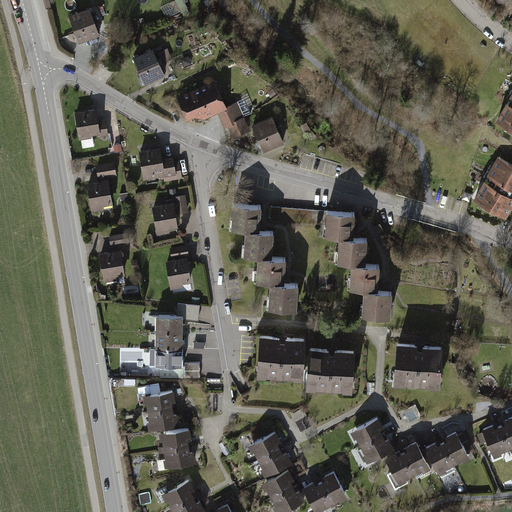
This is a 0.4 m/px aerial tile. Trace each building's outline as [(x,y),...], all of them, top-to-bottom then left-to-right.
[(183,0),(177,0),(176,1),(182,13),(188,9),(183,0)] [(100,35),(90,8),(69,16),(79,43),(100,35)] [(152,48),(133,57),(145,83),(164,74),(152,48)] [(168,49),(158,53),(162,63),(172,59),(168,49)] [(217,80),(178,96),(187,119),(197,115),(199,120),(219,112),(224,125),(229,123),(236,138),(252,131),(239,99),(227,104),(217,80)] [(511,89),(495,121),(511,131),(511,89)] [(97,120),(95,106),(74,109),(80,148),(94,146),(92,134),(99,133),(100,140),(110,139),(107,119),(97,120)] [(271,117),(252,125),(264,151),(282,144),(271,117)] [(160,145),(138,149),(143,180),(161,177),(162,182),(181,179),(178,159),(174,160),(174,155),(162,157),(160,145)] [(511,206),(511,161),(498,154),(474,197),(507,215),(511,206)] [(114,162),(97,164),(98,171),(98,178),(116,175),(114,162)] [(109,178),(87,182),(91,211),(113,207),(109,178)] [(174,202),(153,205),(157,239),(178,237),(175,213),(188,211),(186,193),(173,195),(174,202)] [(344,199),(343,208),(353,209),(353,200),(344,199)] [(270,307),(298,308),(299,282),(286,282),(288,257),(274,256),(276,231),(259,230),(260,204),(232,203),(231,229),(247,230),(245,255),(259,256),(258,280),(272,281),(270,307)] [(363,313),(390,315),(392,289),(379,288),(380,264),(367,263),(368,238),(351,237),(353,211),(325,209),(323,236),(339,237),(338,261),(352,262),(350,287),(364,288),(363,313)] [(129,232),(110,236),(111,241),(112,245),(130,242),(129,232)] [(169,289),(192,286),(188,244),(170,246),(172,258),(166,259),(169,289)] [(122,249),(99,252),(103,285),(125,282),(122,249)] [(380,263),(381,255),(369,253),(368,261),(380,263)] [(197,303),(177,301),(175,313),(196,316),(197,303)] [(182,365),(182,316),(160,316),(160,348),(151,348),(151,365),(182,365)] [(306,335),(259,334),(257,376),(304,377),(306,335)] [(444,345),(397,342),(395,382),(441,385),(444,345)] [(356,349),(310,345),(306,386),(352,391),(356,349)] [(198,361),(184,361),(183,376),(197,376),(198,361)] [(375,382),(368,382),(367,393),(371,393),(371,391),(374,391),(375,382)] [(180,423),(174,388),(142,393),(148,428),(180,423)] [(353,430),(369,459),(394,446),(378,417),(353,430)] [(511,418),(484,430),(495,456),(511,449),(511,418)] [(165,464),(195,459),(190,427),(160,431),(165,464)] [(291,460),(275,430),(249,445),(265,474),(291,460)] [(469,459),(457,433),(426,447),(439,474),(469,459)] [(416,444),(387,458),(399,482),(428,468),(416,444)] [(289,468),(263,482),(278,511),(305,497),(289,468)] [(335,471),(305,486),(318,511),(348,497),(335,471)] [(199,511),(206,508),(189,477),(163,492),(173,511),(199,511)] [(232,511),(227,502),(208,511),(232,511)]
